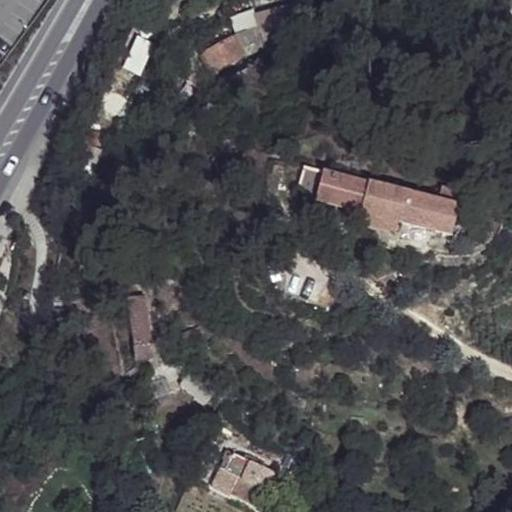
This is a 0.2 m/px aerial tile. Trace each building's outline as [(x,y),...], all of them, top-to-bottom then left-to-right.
[(232,38),(196,57),(204,74),(233,58),(262,50),(264,54),(283,48),(290,9),(289,3),(283,4),(283,10),(249,15),(253,27),(232,34),(232,38)] [(138,75),(150,45),(134,39),(122,69),(138,75)] [(325,179),(319,177),(311,204),(316,207),(319,200),(325,179)] [(363,188),(325,179),(319,200),(316,207),(357,215),(363,188)] [(434,205),(363,188),(357,215),(360,216),(369,219),(386,223),(449,237),(457,211),(454,210),(457,199),(438,194),(434,205)] [(369,219),(360,216),(356,230),(383,237),(386,223),(369,219)] [(24,289),(6,279),(0,290),(0,307),(13,315),(24,289)] [(146,296),(130,298),(140,357),(156,355),(146,296)] [(219,391),(199,368),(186,379),(207,403),(219,391)] [(250,464),(233,455),(228,464),(224,461),(219,470),(241,483),(250,464)] [(280,479),(250,464),(241,483),(264,494),(271,497),(280,479)] [(264,494),(241,483),(237,492),(259,503),(264,494)]
